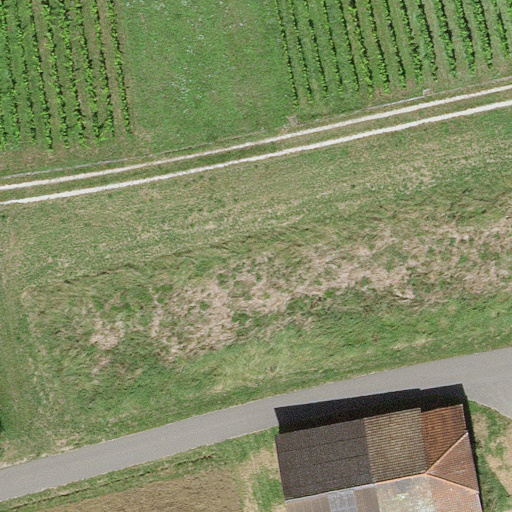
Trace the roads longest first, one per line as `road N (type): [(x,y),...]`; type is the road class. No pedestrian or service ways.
road 1 (unclassified): [(0,486),(253,416),(511,367)]
road 2 (track): [(511,90),(0,196)]
